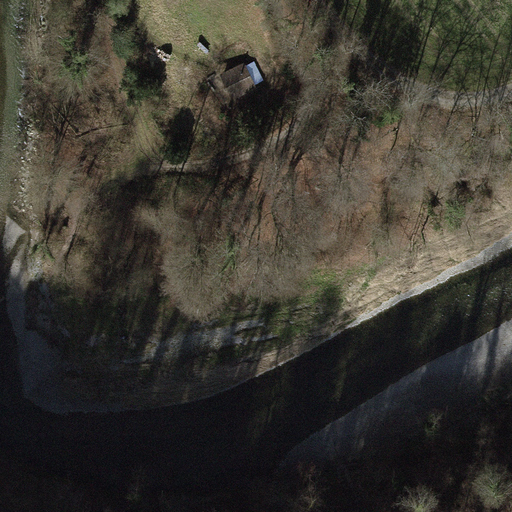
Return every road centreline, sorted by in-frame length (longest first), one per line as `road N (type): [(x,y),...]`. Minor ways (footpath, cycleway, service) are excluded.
road 1 (track): [(273,0),(308,78),(308,105),(295,127),(267,148),(217,164),(152,166)]
road 2 (track): [(511,88),(490,97),(434,97),(357,50),(315,0)]
